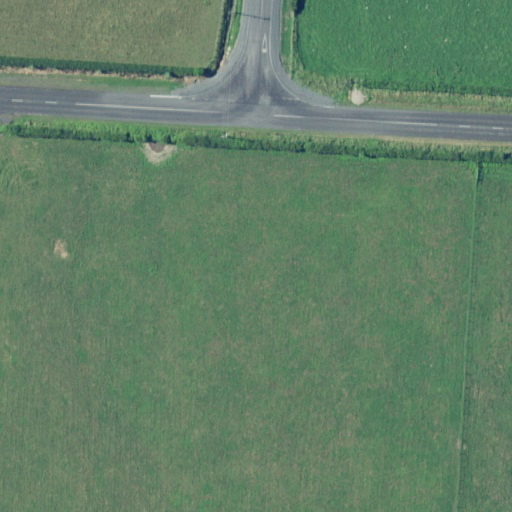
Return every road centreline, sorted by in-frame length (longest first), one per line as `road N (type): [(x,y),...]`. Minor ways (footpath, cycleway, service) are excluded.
road 1 (unclassified): [(255,114),(511,129)]
road 2 (unclassified): [(0,99),(255,114)]
